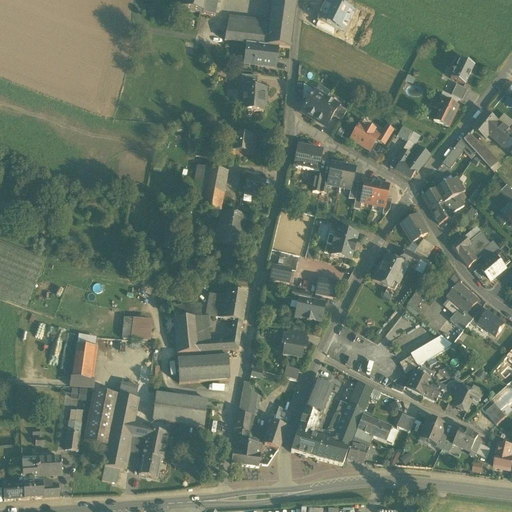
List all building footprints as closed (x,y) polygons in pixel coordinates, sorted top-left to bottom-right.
[(183,0),(181,11),(203,16),(206,0),(183,0)] [(206,0),(203,16),(214,18),(217,0),(206,0)] [(295,0),(266,0),(272,2),(270,22),(267,47),(277,48),(289,50),(295,0)] [(318,22),(335,30),(344,35),(355,11),(344,6),(343,9),(328,2),(318,22)] [(246,45),(267,47),(270,22),(229,17),(224,42),(234,44),(246,45)] [(335,30),(318,22),(316,28),(332,36),(335,30)] [(253,67),(275,69),(277,48),(267,47),(246,45),(244,62),(253,63),(253,67)] [(450,81),(464,87),(474,68),(459,61),(457,60),(452,69),(455,70),(450,81)] [(407,77),(404,83),(412,87),(415,80),(407,77)] [(241,89),(256,90),(257,79),(241,78),(240,90),(241,90),(241,89)] [(313,92),(326,100),(330,93),(318,85),(313,92)] [(302,100),(307,103),(313,92),(303,86),(302,100)] [(450,98),(461,103),(466,92),(456,87),(450,98)] [(247,114),(251,115),(253,112),(263,113),(264,99),(266,99),(266,91),(256,90),(241,89),(241,90),(241,98),(243,100),(242,111),(245,112),(247,114)] [(301,114),(313,121),(326,100),(313,92),(307,103),(301,114)] [(439,99),(455,107),(458,101),(442,94),(439,99)] [(433,122),(447,129),(454,116),(456,114),(457,112),(456,110),(457,108),(455,107),(439,99),(438,99),(434,109),(438,111),(433,122)] [(338,107),(326,100),(313,121),(325,129),(332,118),(338,107)] [(332,118),(340,123),(347,113),(338,107),(332,118)] [(486,140),(490,136),(498,125),(486,115),(474,130),(486,140)] [(511,122),(504,116),(498,124),(508,131),(511,126),(511,122)] [(506,151),(506,150),(511,143),(511,134),(508,131),(498,124),(498,125),(490,136),(494,139),(494,142),(506,151)] [(350,142),(369,153),(378,138),(373,134),(374,132),(366,128),(365,130),(360,127),(350,142)] [(384,146),(393,131),(386,127),(377,142),(384,146)] [(397,138),(407,144),(408,142),(413,134),(403,128),(397,138)] [(193,142),(195,130),(183,129),(182,141),(193,142)] [(230,150),(252,153),(255,137),(232,134),(230,150)] [(408,142),(415,147),(420,139),(413,134),(408,142)] [(476,156),(477,156),(483,150),(469,136),(464,143),(468,147),(476,156)] [(442,165),(450,171),(464,152),(468,147),(464,143),(462,140),(442,165)] [(407,144),(402,152),(396,161),(395,160),(389,170),(409,182),(415,172),(417,173),(428,158),(415,147),(408,142),(407,144)] [(294,170),(317,174),(321,153),(312,151),(313,148),(307,147),(307,150),(298,148),(294,170)] [(464,152),(472,161),(476,156),(468,147),(464,152)] [(485,149),(483,150),(477,156),(491,172),(498,165),(499,164),(485,149)] [(481,163),(476,159),(472,165),(477,169),(481,163)] [(327,188),(338,190),(343,168),(331,165),(328,178),(327,187),(327,188)] [(502,169),(498,165),(491,172),(494,176),(502,169)] [(191,207),(202,210),(210,170),(198,168),(191,207)] [(354,170),(343,168),(338,190),(350,192),(352,183),(354,170)] [(225,173),(210,170),(202,210),(217,212),(224,178),(225,173)] [(248,177),(247,183),(245,190),(244,196),(260,199),(264,180),(248,177)] [(322,178),(315,177),(312,194),(319,196),(319,195),(322,178)] [(319,195),(326,196),(327,188),(327,187),(328,178),(322,177),(322,178),(319,195)] [(451,182),(459,196),(462,194),(465,193),(457,179),(451,182)] [(422,199),(430,213),(443,205),(457,198),(459,196),(451,182),(435,191),(422,199)] [(348,201),(355,202),(356,195),(358,185),(352,183),(350,192),(348,201)] [(360,205),(372,207),(376,185),(364,183),(362,196),(360,205)] [(474,193),(479,197),(486,188),(482,184),(474,193)] [(388,188),(376,185),(372,207),(383,209),(384,210),(385,200),(388,188)] [(502,195),(511,204),(511,193),(508,189),(502,195)] [(479,197),(474,193),(467,203),(472,207),(479,197)] [(457,198),(462,207),(466,200),(462,194),(459,196),(457,198)] [(362,196),(356,195),(355,202),(353,211),(359,213),(360,205),(362,196)] [(96,198),(82,197),(81,209),(95,210),(96,198)] [(286,197),(284,205),(294,207),(296,199),(286,197)] [(457,198),(443,205),(448,213),(451,212),(452,215),(463,208),(462,207),(457,198)] [(381,217),(385,217),(390,211),(392,201),(385,200),(384,210),(383,209),(381,217)] [(502,216),(506,220),(511,213),(511,206),(510,204),(500,214),(502,216)] [(452,219),(448,213),(443,205),(430,213),(438,227),(452,219)] [(477,214),(471,210),(465,218),(470,222),(477,214)] [(216,244),(240,249),(246,217),(221,213),(218,232),(216,244)] [(58,224),(40,214),(30,232),(47,242),(58,224)] [(506,220),(502,216),(496,221),(503,228),(509,222),(506,220)] [(411,243),(412,244),(420,240),(426,236),(415,218),(401,226),(411,243)] [(345,234),(356,237),(358,230),(347,227),(345,234)] [(463,239),(468,245),(480,234),(476,229),(463,239)] [(208,243),(216,244),(218,232),(210,230),(208,243)] [(354,244),(356,237),(345,234),(337,232),(335,239),(334,239),(331,249),(332,249),(330,257),(350,262),(352,254),(353,255),(355,245),(354,244)] [(490,246),(480,234),(468,245),(470,246),(466,249),(477,262),(481,258),(485,264),(500,252),(493,244),(490,246)] [(82,244),(63,237),(58,252),(76,259),(82,244)] [(468,269),(477,262),(466,249),(470,246),(468,245),(463,239),(451,249),(468,269)] [(414,254),(426,260),(434,250),(420,240),(412,244),(411,243),(410,244),(411,245),(416,250),(414,254)] [(0,297),(26,308),(44,260),(0,242),(0,297)] [(416,250),(411,245),(406,252),(413,256),(414,254),(416,250)] [(399,262),(415,271),(420,260),(413,256),(406,252),(404,251),(399,262)] [(485,264),(487,266),(495,260),(504,270),(510,264),(500,252),(485,264)] [(371,282),(387,290),(391,283),(398,286),(407,269),(386,258),(379,272),(377,271),(371,282)] [(420,260),(415,271),(414,272),(421,276),(430,265),(420,260)] [(505,271),(504,270),(495,260),(487,266),(481,271),(491,283),(505,271)] [(272,268),(269,282),(288,286),(291,272),(272,268)] [(318,282),(315,297),(332,300),(335,285),(318,282)] [(459,311),(466,317),(466,316),(476,304),(458,288),(447,300),(449,302),(444,307),(454,316),(459,311)] [(226,292),(225,300),(223,309),(244,312),(247,295),(226,292)] [(299,300),(309,302),(311,297),(293,293),(292,300),(299,301),(299,300)] [(242,324),(244,312),(223,309),(225,300),(220,299),(220,297),(209,295),(206,317),(216,319),(222,320),(232,322),(242,324)] [(415,295),(411,300),(419,306),(423,301),(415,295)] [(312,322),(321,324),(324,305),(309,302),(299,300),(299,301),(298,304),(297,311),(295,319),(305,321),(306,323),(310,324),(312,322)] [(415,311),(419,306),(411,300),(406,306),(414,313),(415,311)] [(200,306),(173,308),(174,321),(196,319),(196,320),(201,320),(200,306)] [(414,313),(406,306),(403,310),(417,321),(421,316),(415,311),(414,313)] [(476,316),(472,321),(466,316),(466,317),(459,311),(454,316),(449,322),(462,334),(469,325),(475,330),(478,325),(481,320),(476,316)] [(478,325),(496,338),(504,327),(486,314),(481,320),(478,325)] [(121,341),(150,344),(152,322),(123,319),(121,341)] [(173,321),(177,356),(199,354),(196,320),(196,319),(174,321),(173,321)] [(201,320),(196,320),(199,354),(209,354),(208,344),(210,344),(207,319),(201,320)] [(232,322),(231,331),(241,332),(242,324),(232,322)] [(401,337),(411,331),(408,326),(398,332),(401,337)] [(52,357),(61,357),(62,331),(52,330),(52,357)] [(240,340),(241,332),(231,331),(230,338),(240,340)] [(287,339),(305,342),(307,336),(288,332),(287,339)] [(87,390),(93,391),(94,382),(93,382),(97,350),(93,349),(94,340),(78,337),(72,383),(71,389),(87,390)] [(238,352),(240,340),(230,338),(229,343),(210,344),(208,344),(209,354),(226,352),(238,352)] [(290,358),(301,360),(303,352),(305,353),(307,343),(305,342),(287,339),(283,338),(281,348),(284,349),(283,356),(290,358)] [(442,339),(411,358),(399,365),(405,375),(451,347),(442,339)] [(228,382),(226,352),(209,354),(199,354),(177,356),(179,386),(228,382)] [(433,359),(426,363),(429,369),(437,365),(433,359)] [(407,391),(422,398),(428,386),(431,381),(427,379),(430,373),(420,369),(417,375),(415,374),(407,391)] [(445,369),(438,375),(442,380),(449,375),(445,369)] [(250,378),(261,380),(263,373),(252,370),(250,378)] [(286,370),(284,379),(295,382),(298,373),(286,370)] [(483,383),(487,377),(480,371),(475,378),(483,383)] [(323,441),(333,444),(337,435),(329,432),(326,434),(324,439),(323,439),(324,435),(316,432),(321,418),(324,419),(333,396),(328,394),(330,388),(316,382),(305,411),(297,434),(323,441)] [(448,384),(445,388),(454,392),(456,388),(459,386),(453,383),(448,384)] [(244,384),(238,416),(244,417),(248,391),(249,385),(244,384)] [(121,385),(118,398),(135,401),(138,389),(121,385)] [(363,414),(372,391),(357,385),(348,408),(363,414)] [(390,391),(401,396),(404,390),(393,385),(390,391)] [(438,385),(435,389),(441,392),(443,393),(445,388),(438,385)] [(435,389),(428,386),(422,398),(435,404),(441,392),(435,389)] [(452,398),(454,392),(445,388),(443,393),(442,393),(452,398)] [(469,395),(479,399),(482,393),(472,388),(469,395)] [(494,406),(506,419),(511,412),(511,411),(510,410),(511,407),(511,391),(507,388),(489,404),(492,408),(494,406)] [(455,405),(461,391),(457,389),(450,402),(455,405)] [(70,401),(78,402),(79,391),(72,390),(70,401)] [(87,391),(79,391),(78,402),(85,403),(87,391)] [(251,418),(256,419),(260,398),(248,391),(244,417),(251,418)] [(378,401),(381,395),(373,391),(370,398),(378,401)] [(457,411),(465,415),(470,405),(475,407),(479,399),(469,395),(461,391),(455,405),(459,406),(457,411)] [(84,442),(108,447),(118,398),(94,393),(93,397),(84,442)] [(154,423),(203,429),(207,402),(157,395),(154,423)] [(135,401),(118,398),(108,447),(104,469),(119,472),(123,473),(127,454),(130,437),(133,426),(138,401),(135,401)] [(399,411),(395,403),(388,407),(393,415),(399,411)] [(481,411),(484,415),(492,408),(489,404),(481,411)] [(337,435),(333,444),(332,447),(347,453),(363,414),(348,408),(339,405),(335,417),(342,420),(337,435)] [(494,406),(492,408),(484,415),(497,428),(506,419),(494,406)] [(278,410),(273,425),(285,429),(290,417),(278,410)] [(81,425),(82,413),(76,412),(76,413),(70,412),(69,423),(81,425)] [(236,431),(244,433),(248,433),(251,418),(244,417),(238,416),(236,431)] [(395,429),(409,435),(415,422),(402,416),(395,429)] [(335,417),(329,432),(337,435),(342,420),(335,417)] [(256,419),(251,418),(248,433),(244,433),(243,443),(249,444),(249,439),(256,440),(258,427),(255,427),(256,419)] [(362,418),(357,432),(361,434),(370,438),(370,437),(375,424),(369,422),(369,420),(362,418)] [(436,447),(437,448),(441,436),(445,427),(427,420),(420,437),(429,440),(427,444),(436,447)] [(69,423),(67,434),(79,436),(81,425),(69,423)] [(376,424),(375,424),(370,437),(372,438),(385,443),(391,429),(376,424)] [(278,451),(285,429),(273,425),(271,425),(264,446),(278,451)] [(141,428),(133,426),(130,437),(138,439),(141,428)] [(161,461),(163,462),(168,437),(148,433),(149,430),(141,428),(138,439),(142,440),(146,441),(145,445),(143,457),(161,461)] [(398,432),(391,429),(385,443),(392,446),(398,432)] [(463,450),(470,453),(475,442),(477,438),(459,430),(452,446),(462,451),(463,450)] [(234,442),(243,443),(244,433),(236,431),(234,442)] [(65,452),(76,454),(79,436),(67,434),(65,452)] [(290,453),(316,460),(323,441),(297,434),(290,453)] [(357,438),(355,437),(354,439),(360,441),(370,444),(372,438),(370,437),(370,438),(361,434),(361,436),(359,435),(357,438)] [(435,451),(441,452),(445,443),(447,438),(441,436),(437,448),(436,447),(435,451)] [(127,454),(143,457),(145,445),(141,445),(142,440),(138,439),(130,437),(127,454)] [(429,440),(420,437),(417,446),(434,453),(435,451),(436,447),(427,444),(429,440)] [(350,447),(351,447),(357,449),(360,441),(354,439),(350,447)] [(341,468),(347,453),(332,447),(333,444),(323,441),(316,460),(341,468)] [(370,444),(360,441),(357,449),(367,451),(370,444)] [(261,446),(255,445),(249,444),(243,443),(234,442),(231,466),(258,469),(261,446)] [(470,453),(476,456),(480,447),(481,444),(475,442),(470,453)] [(445,443),(441,452),(448,455),(452,446),(445,443)] [(367,451),(357,449),(351,447),(346,461),(363,465),(367,451)] [(475,456),(480,458),(485,449),(480,447),(476,456),(475,456)] [(498,457),(508,459),(511,449),(500,447),(498,457)] [(480,458),(485,461),(490,451),(485,449),(480,458)] [(388,466),(393,468),(400,455),(394,453),(388,466)] [(414,461),(409,454),(399,460),(404,467),(414,461)] [(139,476),(157,480),(161,461),(143,457),(139,476)] [(495,470),(510,473),(511,464),(511,460),(508,459),(498,457),(495,470)] [(36,461),(36,462),(37,479),(45,479),(61,478),(60,460),(37,461),(36,461)] [(11,468),(11,473),(22,472),(21,463),(21,462),(11,462),(10,462),(10,468),(11,468)] [(22,480),(37,479),(36,462),(21,463),(22,472),(22,480)] [(482,466),(472,465),(471,475),(480,476),(482,466)] [(101,483),(116,486),(119,472),(104,469),(101,483)] [(23,486),(22,480),(22,472),(11,473),(9,473),(10,487),(23,486)] [(42,485),(23,486),(24,501),(43,500),(42,485)] [(47,485),(45,485),(42,485),(43,500),(58,499),(57,487),(47,488),(47,485)] [(24,501),(23,486),(10,487),(3,488),(4,502),(24,501)]
